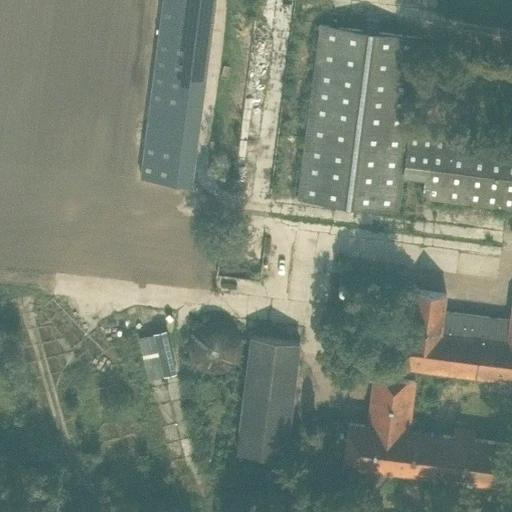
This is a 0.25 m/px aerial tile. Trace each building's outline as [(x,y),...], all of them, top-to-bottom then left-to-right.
[(193,183),(216,0),(162,0),(140,177),(193,183)] [(399,211),(403,176),(409,130),(421,35),(319,22),(297,198),(399,211)] [(511,142),(409,130),(403,176),(425,179),(422,197),(511,209),(511,142)] [(406,365),(498,377),(511,378),(511,317),(445,310),(447,292),(416,289),(406,365)] [(240,356),(241,351),(242,348),(242,346),(242,343),(241,340),(241,337),(240,334),(238,332),(237,329),(235,327),(233,325),(230,323),(228,322),(225,321),(222,320),(219,319),(216,319),(214,319),(211,319),(208,320),(205,321),(202,322),(200,324),(198,325),(196,327),(194,330),(192,332),(191,335),(190,338),(189,340),(189,342),(189,345),(189,348),(189,351),(189,353),(190,356),(192,359),(193,361),(195,364),(197,366),(199,368),(202,369),(204,371),(207,372),(210,372),(213,373),(215,373),(218,373),(221,372),(224,371),(227,370),(229,369),(232,367),(234,365),(236,363),(237,361),(239,358),(240,356)] [(286,457),(299,341),(251,335),(238,451),(286,457)] [(403,471),(408,430),(414,382),(375,377),(369,425),(349,423),(344,464),(403,471)] [(490,440),(408,430),(403,471),(504,484),(510,443),(490,440)]
